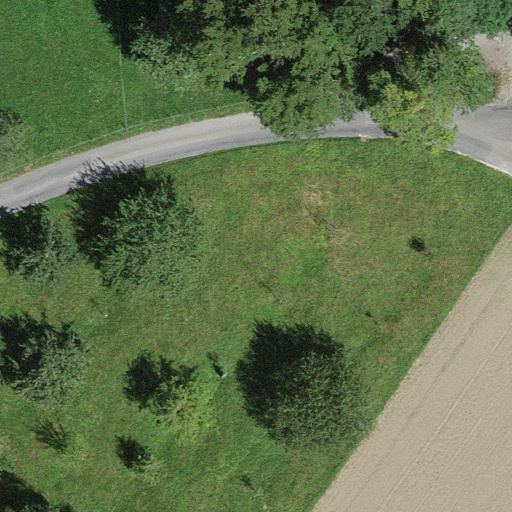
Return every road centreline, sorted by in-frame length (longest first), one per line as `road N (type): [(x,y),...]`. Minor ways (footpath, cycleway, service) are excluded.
road 1 (unclassified): [(0,206),(265,111),(511,80)]
road 2 (track): [(391,93),(511,167)]
